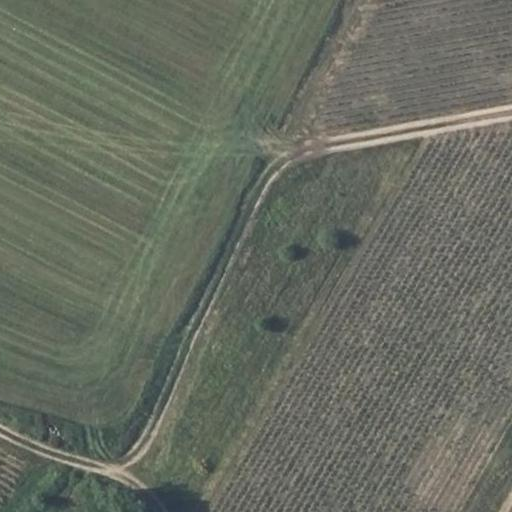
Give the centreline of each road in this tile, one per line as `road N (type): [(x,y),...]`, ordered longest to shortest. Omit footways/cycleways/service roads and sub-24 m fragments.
road 1 (track): [(105,470),(361,0)]
road 2 (track): [(511,117),(278,156)]
road 3 (track): [(157,511),(105,470),(0,432)]
